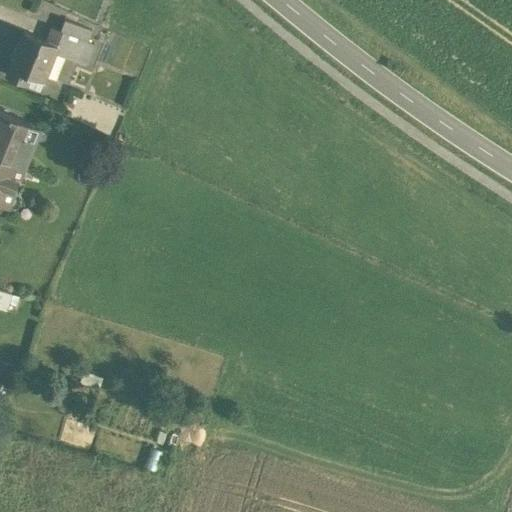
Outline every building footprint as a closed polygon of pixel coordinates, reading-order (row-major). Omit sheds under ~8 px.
[(84,27),(62,17),(56,31),(78,40),(84,27)] [(56,31),(50,29),(45,41),(55,46),(52,54),(85,68),(94,47),(78,40),(56,31)] [(45,41),(21,32),(3,77),(21,85),(25,78),(40,84),(52,54),(55,46),(45,41)] [(37,92),(40,84),(25,78),(21,85),(37,92)] [(116,118),(83,102),(78,113),(110,129),(116,118)] [(39,126),(0,110),(0,156),(23,165),(39,126)] [(23,165),(0,156),(0,199),(8,203),(13,190),(18,192),(24,178),(18,176),(23,165)] [(9,296),(0,292),(0,307),(5,309),(9,296)]
